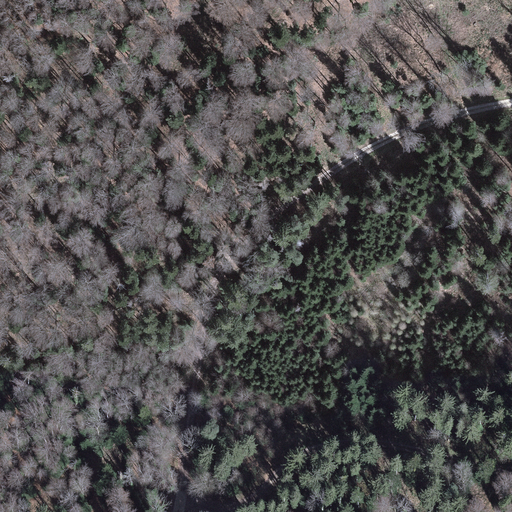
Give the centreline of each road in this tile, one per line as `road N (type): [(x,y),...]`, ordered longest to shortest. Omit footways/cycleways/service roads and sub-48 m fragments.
road 1 (track): [(511,97),(349,157),(229,254),(207,313),(182,487)]
road 2 (track): [(182,487),(212,509),(244,506),(305,450),(372,441),(511,472)]
road 3 (track): [(288,200),(246,167),(237,145),(218,0)]
